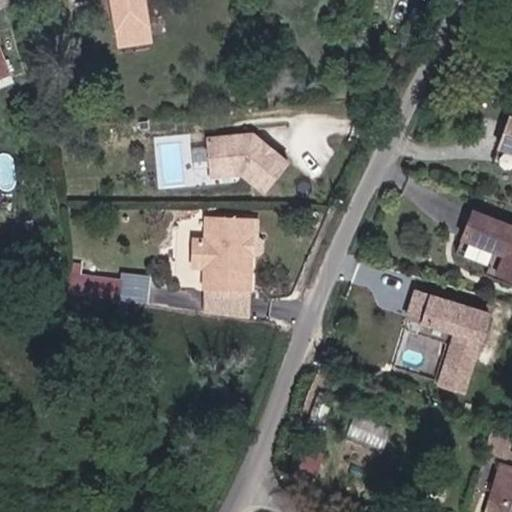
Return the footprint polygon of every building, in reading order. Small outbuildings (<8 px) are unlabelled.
[(148,39),(141,0),(111,0),(119,45),(148,39)] [(0,50),(0,80),(10,76),(0,50)] [(511,116),(505,114),(491,151),(511,157),(511,116)] [(287,164),(252,133),(206,139),(210,176),(239,173),(264,193),(287,164)] [(511,229),(467,213),(454,248),(490,262),(484,278),(511,287),(511,229)] [(249,291),(252,219),(207,217),(205,268),(204,289),(249,291)] [(205,268),(205,240),(194,240),(193,267),(205,268)] [(0,285),(12,287),(15,266),(0,264),(0,285)] [(119,298),(121,281),(68,274),(66,291),(119,298)] [(248,316),(249,291),(204,289),(203,314),(248,316)] [(495,313),(416,289),(406,323),(450,336),(435,386),(470,396),(495,313)] [(511,511),(511,464),(488,511),(511,511)]
